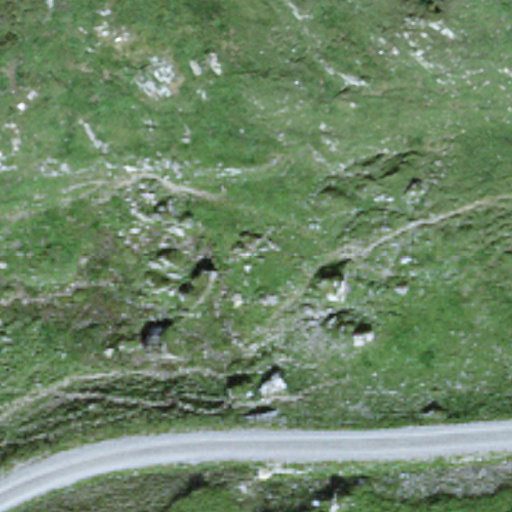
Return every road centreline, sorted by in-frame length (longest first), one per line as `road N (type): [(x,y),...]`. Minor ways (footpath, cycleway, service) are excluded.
road 1 (track): [(121,460),(511,433)]
road 2 (track): [(0,497),(25,482),(121,460)]
